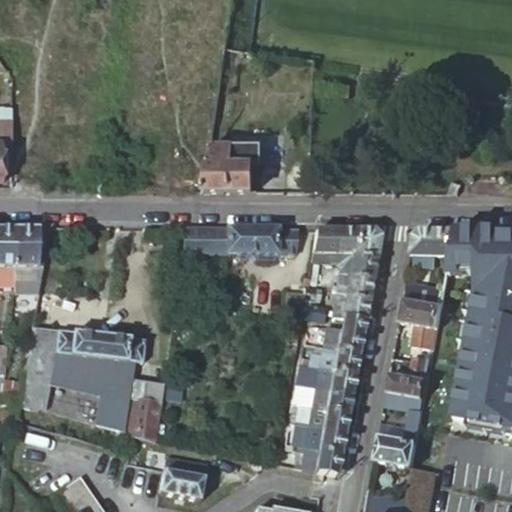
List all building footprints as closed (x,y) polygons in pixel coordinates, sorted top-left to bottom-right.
[(221,69),(224,37),(201,35),(203,0),(179,0),(177,28),(149,25),(145,62),(221,69)] [(0,149),(11,150),(11,149),(12,123),(0,123),(0,149)] [(211,145),(212,131),(192,129),(191,144),(211,145)] [(37,147),(35,169),(54,170),(52,198),(86,200),(89,150),(37,147)] [(208,147),(201,195),(250,196),(250,168),(230,167),(231,147),(208,147)] [(11,150),(0,149),(0,162),(11,162),(11,150)] [(13,266),(14,228),(0,227),(0,287),(11,288),(13,266)] [(34,269),(35,228),(14,228),(13,266),(11,288),(10,290),(20,290),(19,294),(36,295),(40,269),(34,269)] [(293,232),(180,232),(180,258),(182,258),(292,259),(293,232)] [(331,233),(311,233),(307,266),(321,266),(323,258),(328,258),(331,233)] [(321,266),(335,266),(337,258),(347,258),(352,233),(331,233),(328,258),(323,258),(321,266)] [(335,266),(338,271),(347,272),(349,261),(356,257),(373,260),(376,240),(372,236),(370,233),(352,233),(347,258),(337,258),(335,266)] [(411,241),(408,259),(412,259),(436,259),(449,259),(454,234),(432,233),(419,233),(411,241)] [(511,234),(487,234),(454,234),(448,264),(453,265),(476,266),(476,295),(452,417),(511,428),(511,234)] [(338,271),(334,287),(344,289),(346,279),(368,282),(373,260),(356,257),(349,261),(347,272),(338,271)] [(342,299),(365,303),(368,282),(346,279),(344,289),(334,287),(331,305),(341,306),(342,299)] [(443,292),(403,286),(400,303),(440,310),(443,292)] [(280,339),(294,341),(298,323),(293,322),(296,308),(297,303),(299,293),(284,290),(278,319),(283,320),(280,339)] [(301,293),(299,293),(297,303),(314,306),(317,294),(301,291),(301,293)] [(338,321),(361,325),(365,303),(342,299),(341,306),(331,305),(329,319),(338,321)] [(436,333),(440,310),(400,303),(396,326),(407,328),(405,344),(421,347),(424,331),(436,333)] [(319,312),(296,308),(293,322),(298,323),(317,326),(319,312)] [(355,358),(361,325),(338,321),(335,334),(323,332),(320,347),(319,351),(355,358)] [(19,396),(15,422),(24,424),(24,422),(84,431),(83,440),(106,444),(108,434),(120,436),(131,368),(138,369),(142,347),(30,330),(21,382),(19,396)] [(315,331),(312,346),(320,347),(323,332),(315,331)] [(319,353),(311,351),(310,360),(318,361),(319,353)] [(355,358),(319,351),(319,353),(318,361),(316,371),(351,378),(355,358)] [(316,371),(318,361),(310,360),(307,359),(305,372),(315,374),(316,371)] [(427,380),(429,368),(409,364),(408,373),(421,375),(420,379),(427,380)] [(303,390),(312,392),(315,374),(305,372),(295,370),(294,378),(299,379),(298,384),(297,389),(303,390)] [(348,398),(351,378),(316,371),(315,374),(312,392),(348,398)] [(426,385),(387,378),(383,396),(423,403),(426,385)] [(21,382),(3,380),(2,394),(19,396),(21,382)] [(309,412),(312,392),(303,390),(297,389),(297,393),(296,399),(290,398),(288,408),(297,410),(309,412)] [(348,398),(312,392),(309,412),(344,418),(348,398)] [(423,403),(383,396),(381,409),(409,415),(406,432),(403,445),(376,440),(371,465),(411,472),(423,403)] [(132,402),(126,440),(150,447),(156,406),(132,402)] [(309,412),(297,410),(293,430),(305,432),(305,431),(309,412)] [(341,438),(344,418),(309,412),(305,431),(341,438)] [(378,427),(376,440),(403,445),(406,432),(378,427)] [(305,431),(305,432),(301,451),(337,457),(341,438),(305,431)] [(297,474),(333,480),(337,457),(301,451),(301,453),(297,474)] [(204,469),(164,462),(157,499),(197,507),(204,469)] [(48,503),(54,511),(93,511),(74,484),(48,503)] [(403,511),(405,502),(366,495),(362,511),(403,511)]
